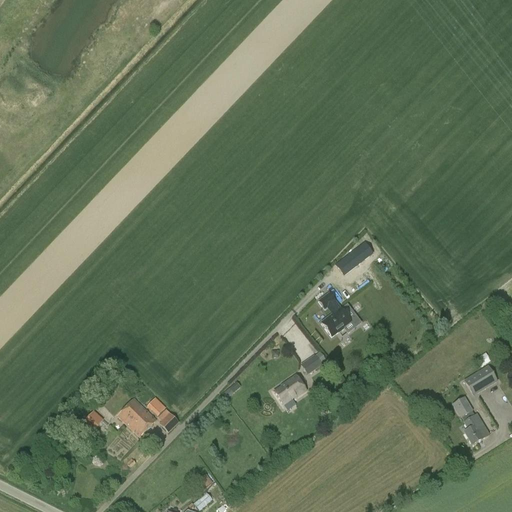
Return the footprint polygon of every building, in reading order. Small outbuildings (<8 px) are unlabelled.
[(356,268),(372,255),(363,244),(347,256),(356,268)] [(318,303),(324,310),(329,307),(335,314),(321,325),(331,338),(337,333),(338,334),(343,330),(342,329),(350,323),(340,310),(340,311),(334,303),(334,302),(329,295),(318,303)] [(300,366),(307,377),(326,364),(320,354),(315,357),(315,356),(300,366)] [(476,360),(481,368),(489,364),(490,363),(485,354),(476,360)] [(463,384),(472,398),(496,383),(488,369),(463,384)] [(286,384),(286,385),(274,394),(283,406),(295,398),(295,399),(305,392),(295,378),(286,384)] [(237,382),(224,394),(229,400),(243,388),(237,382)] [(155,399),(146,408),(157,418),(165,409),(155,399)] [(488,436),(476,416),(474,417),(472,413),(464,399),(452,406),(460,421),(461,420),(463,424),(467,431),(463,434),(471,447),(482,441),(481,441),(488,436)] [(144,410),(133,400),(117,417),(139,439),(156,422),(144,410)] [(94,432),(103,421),(93,412),(84,423),(94,432)] [(168,435),(179,424),(169,414),(158,425),(168,435)] [(199,482),(205,490),(212,484),(206,476),(199,482)] [(198,511),(199,511),(212,502),(206,494),(193,506),(198,511)]
